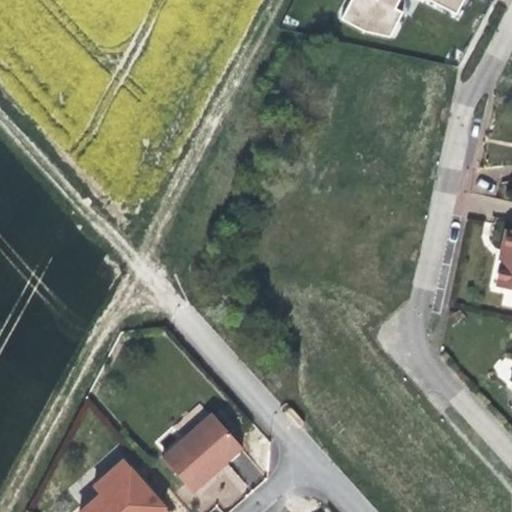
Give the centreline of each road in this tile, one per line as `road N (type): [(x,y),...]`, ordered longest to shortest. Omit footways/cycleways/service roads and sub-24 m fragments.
road 1 (track): [(0,509),(277,0)]
road 2 (residential): [(511,21),(464,101),(412,352),(511,453)]
road 3 (track): [(184,317),(0,112)]
road 4 (residential): [(184,317),(307,463)]
